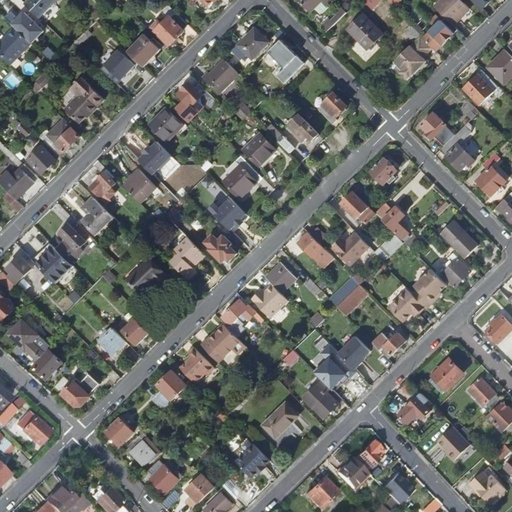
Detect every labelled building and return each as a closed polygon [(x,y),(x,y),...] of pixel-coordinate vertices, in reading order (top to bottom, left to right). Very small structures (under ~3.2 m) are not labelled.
[(32,0),(32,1),(45,14),(60,0),(32,0)] [(298,0),(297,1),(311,15),(318,9),(324,15),(329,10),(326,7),(333,0),(332,0),(298,0)] [(386,1),(384,0),(362,0),(363,0),(375,12),(386,1)] [(388,0),(387,2),(394,10),(404,0),(388,0)] [(441,12),(446,18),(454,26),(471,9),(462,0),(443,0),(436,7),(441,12)] [(475,0),(485,9),(494,0),(475,0)] [(27,5),(40,19),(45,14),(32,1),(27,5)] [(167,22),(157,32),(172,46),(185,32),(184,31),(190,25),(170,6),(165,12),(169,16),(165,20),(167,22)] [(100,7),(91,15),(97,21),(106,12),(100,7)] [(348,15),(342,9),(336,16),(341,21),(348,15)] [(16,28),(30,43),(43,30),(23,11),(17,17),(10,10),(4,17),(16,28)] [(430,34),(424,40),(432,48),(437,53),(459,31),(454,26),(446,18),(441,12),(425,28),(430,34)] [(193,13),(187,19),(193,25),(199,18),(193,13)] [(368,15),(352,30),(367,45),(382,29),(368,15)] [(341,21),(336,16),(330,22),(335,27),(341,21)] [(327,36),(335,27),(330,22),(322,30),(327,36)] [(0,56),(10,66),(32,44),(30,43),(16,28),(7,37),(8,37),(3,43),(2,42),(0,44),(0,56)] [(88,29),(75,42),(79,46),(92,33),(88,29)] [(256,29),(239,45),(254,60),(271,44),(256,29)] [(382,29),(367,45),(372,51),(388,35),(382,29)] [(147,35),(130,53),(145,68),(162,51),(147,35)] [(424,40),(422,37),(396,63),(404,71),(401,74),(408,82),(412,78),(412,79),(420,71),(423,71),(427,66),(427,64),(428,63),(424,60),(424,55),(432,48),(424,40)] [(281,65),(285,69),(278,77),(285,84),(305,64),(282,40),(269,52),(281,65)] [(103,69),(118,84),(135,66),(121,52),(103,69)] [(511,56),(507,52),(489,69),(505,85),(511,78),(511,56)] [(202,79),(220,97),(240,77),(225,62),(210,76),(208,74),(202,79)] [(281,65),(273,72),(278,77),(285,69),(281,65)] [(483,72),(464,89),(481,106),(499,88),(483,72)] [(44,74),(33,86),(39,91),(50,80),(44,74)] [(107,102),(84,79),(77,87),(84,94),(100,109),(107,102)] [(186,103),(177,111),(189,124),(204,109),(198,103),(203,97),(191,85),(179,97),(186,103)] [(73,91),(80,98),(67,111),(82,125),(93,114),(94,116),(100,110),(100,109),(84,94),(77,87),(73,91)] [(329,99),(317,111),(333,126),(338,120),(335,117),(338,114),(341,116),(348,108),(334,94),(329,99)] [(469,102),(462,110),(467,115),(475,108),(469,102)] [(150,126),(153,129),(167,143),(184,127),(167,110),(159,118),(162,121),(160,123),(157,120),(150,126)] [(422,127),(429,134),(428,135),(433,140),(435,139),(445,148),(457,136),(435,114),(422,127)] [(257,124),(251,117),(247,121),(253,127),(257,124)] [(320,136),(303,119),(294,129),(307,142),(310,139),(314,142),(320,136)] [(38,137),(60,158),(65,152),(66,153),(82,137),(73,129),(74,128),(65,120),(51,133),(46,129),(38,137)] [(33,134),(25,126),(20,130),(28,138),(33,134)] [(441,151),(462,172),(468,166),(470,168),(477,162),(460,145),(472,134),(466,128),(457,136),(445,148),(441,151)] [(261,134),(244,151),(260,166),(276,149),(261,134)] [(278,142),(290,154),(295,149),(283,137),(278,142)] [(146,156),(140,162),(154,176),(173,157),(159,143),(152,150),(146,156)] [(25,166),(38,177),(41,174),(44,176),(58,162),(43,148),(36,155),(32,159),(25,166)] [(490,172),(478,183),(492,198),(507,183),(493,168),(501,161),(495,155),(484,166),(490,172)] [(166,176),(180,163),(174,157),(161,170),(166,176)] [(241,165),(224,182),(241,199),(262,178),(241,157),(237,161),(241,165)] [(386,161),(372,175),(384,187),(388,183),(391,186),(397,181),(393,177),(398,173),(386,161)] [(94,184),(89,189),(100,200),(104,196),(109,200),(114,194),(110,189),(114,185),(110,181),(114,177),(99,163),(95,168),(103,176),(99,179),(98,177),(92,182),(94,184)] [(198,173),(197,174),(201,179),(206,174),(198,166),(195,169),(198,173)] [(1,185),(10,193),(19,201),(37,183),(24,171),(10,185),(6,181),(1,185)] [(125,188),(142,205),(158,189),(141,172),(125,188)] [(349,184),(359,195),(365,189),(355,179),(349,184)] [(5,199),(19,214),(26,208),(19,201),(10,193),(5,199)] [(376,215),(355,193),(343,204),(357,219),(360,217),(367,224),(376,215)] [(511,194),(499,207),(503,211),(511,202),(511,194)] [(247,215),(231,199),(222,207),(217,213),(233,229),(237,225),(238,226),(243,221),(242,220),(247,215)] [(92,213),(83,223),(96,237),(114,219),(96,201),(88,209),(92,213)] [(217,213),(222,207),(217,202),(212,207),(217,213)] [(378,213),(404,240),(410,233),(400,223),(407,215),(398,207),(396,207),(394,209),(388,203),(378,213)] [(159,221),(167,212),(162,207),(154,215),(159,221)] [(166,216),(175,226),(183,218),(173,208),(166,216)] [(442,235),(466,260),(480,247),(455,221),(442,235)] [(67,243),(57,252),(71,265),(82,253),(80,250),(91,239),(80,228),(75,233),(70,228),(61,236),(67,243)] [(318,229),(312,236),(320,245),(327,238),(318,229)] [(377,251),(387,260),(405,242),(395,232),(377,251)] [(375,251),(357,233),(344,245),(341,242),(334,249),(355,270),(375,251)] [(299,244),(312,258),(313,257),(316,260),(326,250),(323,248),(320,245),(312,236),(309,234),(299,244)] [(209,250),(223,264),(227,260),(229,263),(237,255),(230,248),(232,246),(223,237),(218,242),(213,236),(205,243),(211,249),(209,250)] [(20,249),(25,254),(32,261),(39,255),(26,242),(20,249)] [(180,255),(184,259),(176,267),(193,284),(202,275),(198,272),(210,260),(192,243),(180,255)] [(93,248),(99,254),(102,250),(96,245),(93,248)] [(57,252),(51,246),(33,262),(36,265),(57,286),(75,269),(71,265),(57,252)] [(25,254),(7,270),(14,277),(11,280),(16,285),(33,269),(31,267),(32,265),(34,267),(36,265),(33,262),(32,261),(25,254)] [(145,256),(135,267),(138,271),(149,260),(145,256)] [(457,287),(472,272),(460,259),(454,265),(451,263),(448,266),(451,268),(444,275),(457,287)] [(138,271),(153,285),(157,281),(160,285),(167,278),(149,260),(138,271)] [(273,285),(282,294),(297,279),(283,264),(267,279),(273,285)] [(135,267),(125,276),(129,280),(138,271),(135,267)] [(438,297),(449,286),(431,268),(414,285),(416,287),(410,292),(426,308),(428,310),(439,298),(438,297)] [(129,280),(143,295),(153,285),(138,271),(129,280)] [(354,279),(361,287),(366,281),(359,274),(354,279)] [(0,278),(0,281),(13,294),(18,289),(4,275),(0,278)] [(306,285),(317,297),(323,292),(311,280),(306,285)] [(153,285),(143,295),(146,298),(156,288),(153,285)] [(282,294),(273,285),(263,295),(260,293),(253,300),(271,319),(289,302),(282,294)] [(361,287),(355,293),(363,300),(369,295),(361,287)] [(344,289),(332,301),(347,316),(363,300),(355,293),(351,296),(344,289)] [(391,308),(406,323),(415,313),(418,316),(426,308),(410,292),(409,291),(391,308)] [(0,294),(0,316),(6,322),(18,309),(12,300),(8,301),(0,294)] [(223,318),(230,325),(228,328),(238,339),(245,332),(239,326),(247,318),(250,321),(255,317),(263,324),(266,321),(249,304),(247,307),(241,300),(223,318)] [(321,315),(313,323),(318,328),(327,320),(321,315)] [(511,325),(504,317),(488,332),(500,345),(511,332),(511,325)] [(8,334),(31,355),(45,340),(39,336),(22,320),(8,334)] [(137,320),(124,333),(137,346),(150,334),(137,320)] [(391,338),(399,330),(394,324),(386,332),(391,338)] [(237,353),(245,346),(238,339),(228,328),(225,325),(209,341),(208,340),(202,346),(213,357),(218,362),(232,348),(237,353)] [(100,342),(114,356),(127,342),(114,329),(100,342)] [(374,344),(390,360),(408,341),(400,333),(392,341),(385,334),(374,344)] [(358,338),(341,355),(357,371),(364,364),(362,362),(372,353),(358,338)] [(45,340),(31,355),(40,363),(35,368),(48,381),(64,364),(50,352),(53,348),(45,340)] [(215,369),(195,349),(189,354),(192,358),(181,369),(196,384),(205,375),(208,376),(215,369)] [(295,351),(280,366),(284,371),(299,356),(295,351)] [(332,356),(316,371),(334,390),(350,376),(332,356)] [(444,394),(464,374),(451,360),(430,380),(444,394)] [(173,371),(158,385),(173,401),(188,386),(173,371)] [(56,387),(77,406),(84,405),(92,396),(91,395),(100,384),(90,374),(82,382),(78,378),(73,384),(65,377),(56,387)] [(483,379),(471,391),(486,406),(489,404),(493,409),(502,400),(483,379)] [(323,381),(305,399),(325,420),(340,405),(328,393),(332,389),(323,381)] [(0,410),(11,399),(0,389),(0,410)] [(152,399),(164,411),(171,403),(160,391),(152,399)] [(423,394),(399,415),(401,418),(398,421),(397,424),(400,427),(403,427),(406,423),(408,425),(418,415),(423,420),(432,412),(425,405),(430,401),(423,394)] [(511,409),(504,401),(489,416),(504,432),(511,423),(511,409)] [(288,404),(274,418),(286,430),(294,423),(301,416),(288,404)] [(11,405),(0,416),(0,423),(3,426),(17,411),(11,405)] [(49,431),(30,413),(16,426),(37,447),(49,435),(49,431)] [(121,418),(106,432),(120,447),(134,433),(121,418)] [(270,430),(278,438),(286,430),(274,418),(265,426),(270,430)] [(294,423),(286,430),(292,436),(300,428),(294,423)] [(466,438),(454,426),(439,440),(449,451),(448,452),(455,460),(472,444),(466,438)] [(265,436),(278,449),(292,436),(286,430),(278,438),(270,430),(265,436)] [(470,434),(466,438),(472,444),(479,452),(482,448),(475,441),(476,440),(470,434)] [(128,447),(145,465),(156,454),(139,436),(128,447)] [(373,443),(357,457),(369,469),(370,468),(371,469),(372,470),(377,465),(378,463),(377,462),(377,461),(373,456),(380,450),(373,443)] [(256,445),(238,462),(254,479),(260,473),(261,475),(268,468),(266,467),(272,461),(256,445)] [(14,458),(27,470),(32,465),(19,453),(14,458)] [(337,474),(352,489),(367,474),(353,459),(337,474)] [(149,471),(154,477),(152,479),(166,494),(184,477),(177,470),(174,474),(161,460),(149,471)] [(0,486),(11,476),(0,464),(0,486)] [(233,466),(221,478),(226,483),(238,471),(233,466)] [(483,472),(470,485),(477,492),(478,490),(492,504),(498,499),(501,499),(506,494),(506,491),(507,489),(492,475),(489,478),(483,472)] [(200,473),(191,482),(193,484),(202,475),(200,473)] [(397,474),(382,489),(398,505),(413,490),(397,474)] [(193,484),(187,489),(199,501),(214,488),(202,475),(193,484)] [(305,495),(320,510),(338,492),(324,477),(305,495)] [(232,481),(227,486),(235,495),(241,490),(232,481)] [(69,482),(47,503),(47,504),(55,511),(65,511),(83,496),(69,482)] [(129,511),(130,511),(133,509),(129,505),(124,509),(122,507),(125,504),(109,488),(106,491),(103,487),(102,486),(100,486),(98,487),(97,488),(97,490),(98,491),(93,497),(96,501),(107,511),(129,511)] [(173,492),(161,504),(167,510),(179,498),(173,492)] [(221,494),(202,511),(225,511),(232,506),(221,494)] [(436,500),(422,511),(434,511),(441,506),(436,500)]
